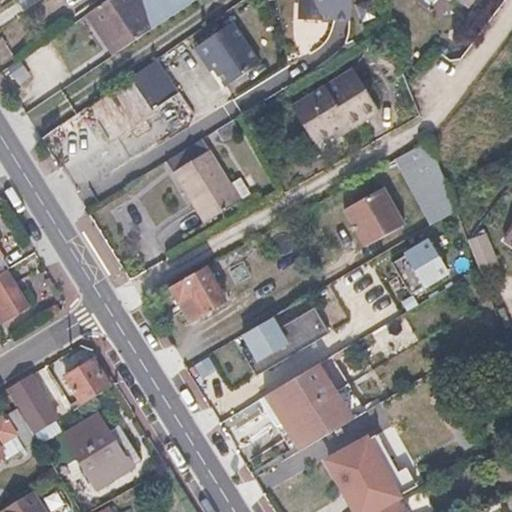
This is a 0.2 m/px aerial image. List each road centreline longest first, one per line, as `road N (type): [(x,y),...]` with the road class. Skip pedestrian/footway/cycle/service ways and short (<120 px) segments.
road 1 (residential): [(108,307),(425,129),(511,19)]
road 2 (primary): [(235,511),(108,307)]
road 3 (primary): [(108,307),(0,134)]
road 4 (residential): [(0,372),(108,307)]
